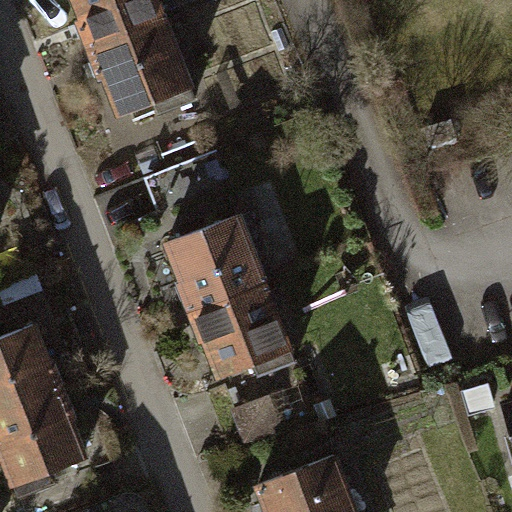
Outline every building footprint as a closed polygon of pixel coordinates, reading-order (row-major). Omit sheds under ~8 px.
[(80,0),(98,44),(176,14),(170,0),(80,0)] [(98,44),(123,108),(151,97),(159,117),(209,97),(176,14),(98,44)] [(234,68),(222,73),(238,113),(250,108),(234,68)] [(212,153),(151,176),(165,213),(226,190),(212,153)] [(0,236),(9,233),(0,210),(0,236)] [(175,243),(200,309),(278,279),(253,213),(175,243)] [(200,309),(226,374),(304,344),(278,279),(200,309)] [(0,415),(70,387),(43,321),(0,338),(0,415)] [(0,415),(0,418),(38,511),(67,511),(113,494),(70,387),(0,415)] [(276,392),(241,406),(255,442),(291,429),(276,392)] [(369,511),(345,450),(264,482),(276,511),(369,511)]
